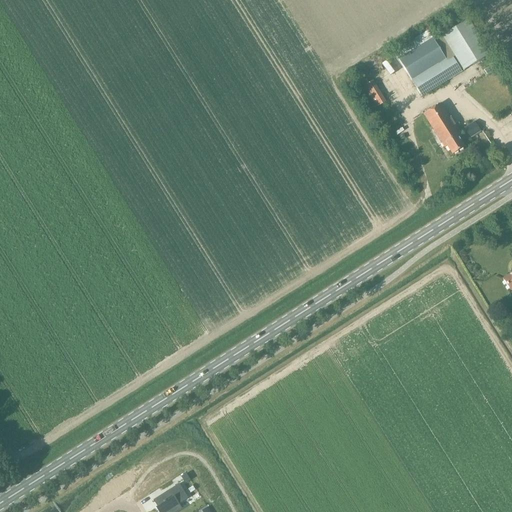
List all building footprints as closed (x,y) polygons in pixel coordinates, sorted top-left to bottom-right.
[(441,36),(463,70),(488,54),(467,20),(441,36)] [(434,42),(431,38),(427,31),(393,52),(421,96),(461,71),(440,39),(434,42)] [(375,108),(386,102),(372,80),(362,87),(375,108)] [(452,154),(464,147),(456,135),(459,133),(440,103),(423,114),(444,147),(447,146),(452,154)] [(511,110),(503,117),(506,121),(511,117),(511,110)] [(464,128),(470,137),(480,131),(474,121),(464,128)] [(511,273),(502,279),(510,291),(511,289),(511,273)] [(179,484),(153,500),(153,501),(154,500),(157,506),(155,508),(157,511),(166,511),(188,498),(179,484)]
